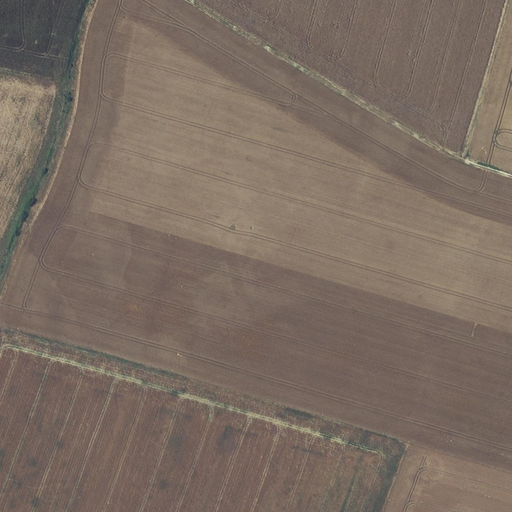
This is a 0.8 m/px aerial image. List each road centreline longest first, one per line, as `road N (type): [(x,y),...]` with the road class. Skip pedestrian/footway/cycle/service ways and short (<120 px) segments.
road 1 (track): [(511,175),(463,158),(181,0)]
road 2 (track): [(463,158),(508,0)]
